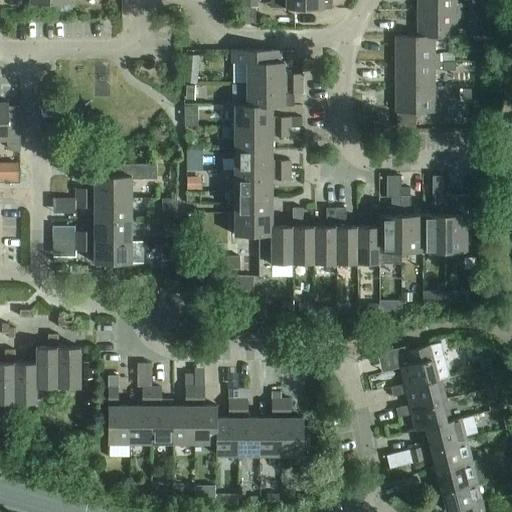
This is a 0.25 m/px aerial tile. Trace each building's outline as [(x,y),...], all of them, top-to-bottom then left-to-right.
[(29,0),(30,4),(60,4),(60,14),(69,14),(68,0),(29,0)] [(241,0),(242,8),(254,8),(253,0),(241,0)] [(285,0),(286,9),(331,9),(331,0),(285,0)] [(417,0),(418,11),(461,11),(461,4),(456,4),(455,0),(417,0)] [(418,11),(417,36),(417,37),(434,37),(456,37),(456,19),(461,19),(461,11),(418,11)] [(395,36),(395,62),(455,62),(455,53),(443,53),(443,54),(434,54),(434,37),(417,37),(417,36),(395,36)] [(247,63),(247,84),(302,84),(302,74),(284,74),(284,62),(280,62),(280,50),(232,50),(232,63),(247,63)] [(184,83),(198,84),(199,56),(186,55),(184,83)] [(395,62),(395,87),(434,87),(434,70),(455,70),(455,62),(395,62)] [(247,84),(247,105),(247,106),(272,105),(272,106),(284,106),(284,94),(302,94),(302,84),(247,84)] [(195,101),(195,86),(187,86),(187,101),(195,101)] [(434,87),(395,87),(395,113),(439,113),(439,104),(434,104),(434,87)] [(0,139),(7,139),(7,146),(13,152),(20,152),(20,106),(8,106),(8,102),(0,102),(0,139)] [(234,105),(234,127),(290,127),(290,117),(272,117),(272,106),(272,105),(247,106),(247,105),(234,105)] [(197,116),(185,117),(185,127),(198,126),(197,116)] [(234,127),(234,149),(272,149),(272,137),(290,137),(290,127),(234,127)] [(234,149),(234,170),(290,170),(290,161),(272,161),(272,149),(234,149)] [(187,157),(186,170),(203,170),(203,157),(187,157)] [(76,188),(76,198),(131,198),(131,179),(156,179),(156,164),(123,164),(123,176),(94,176),(94,188),(76,188)] [(234,170),(234,191),(234,192),(272,192),(272,180),(290,180),(290,170),(234,170)] [(379,214),(379,263),(401,263),(401,251),(401,196),(400,196),(400,190),(400,176),(386,176),(386,197),(391,197),(391,208),(380,208),(380,214),(379,214)] [(422,214),(422,251),(444,252),(444,196),(441,196),(441,176),(432,176),(432,196),(434,196),(434,214),(422,214)] [(202,191),(202,178),(187,178),(187,191),(202,191)] [(234,207),(234,213),(272,213),(272,207),(272,192),(234,192),(234,191),(228,191),(228,204),(234,204),(234,207)] [(401,251),(422,251),(422,214),(410,214),(410,196),(401,196),(401,251)] [(444,196),(444,252),(466,252),(466,216),(470,216),(470,196),(444,196)] [(94,208),(94,220),(131,220),(131,198),(76,198),(76,208),(94,208)] [(173,218),(173,207),(164,207),(164,218),(173,218)] [(292,226),(292,263),(314,263),(314,226),(302,226),(302,208),(292,208),(292,226)] [(314,226),(314,263),(336,263),(336,208),(326,208),(326,226),(314,226)] [(336,208),(336,263),(357,263),(357,226),(346,226),(346,208),(336,208)] [(357,226),(357,263),(379,263),(379,214),(380,214),(380,208),(369,208),(369,226),(357,226)] [(259,236),(259,263),(271,263),(271,248),(271,226),(272,226),(272,213),(234,213),(234,236),(259,236)] [(71,241),(76,241),(131,241),(131,220),(94,220),(94,231),(71,231),(71,241)] [(159,238),(175,239),(175,221),(159,221),(159,238)] [(271,248),(271,263),(292,263),(292,226),(272,226),(271,226),(271,248)] [(131,241),(76,241),(76,251),(94,251),(94,263),(131,263),(131,241)] [(162,243),(162,255),(176,255),(176,243),(162,243)] [(224,257),(224,269),(240,269),(240,257),(224,257)] [(271,263),(259,263),(259,277),(271,277),(271,263)] [(88,275),(88,266),(76,266),(76,275),(88,275)] [(462,291),(462,303),(476,303),(476,291),(462,291)] [(402,293),(402,302),(412,302),(412,293),(402,293)] [(314,308),(314,304),(299,304),(299,319),(314,319),(314,308)] [(380,317),(380,304),(367,304),(367,317),(380,317)] [(314,308),(314,319),(330,319),(330,308),(314,308)] [(405,388),(441,379),(449,377),(441,342),(406,351),(409,364),(399,366),(404,384),(405,388)] [(36,347),(36,363),(36,387),(80,387),(80,347),(58,347),(48,347),(36,347)] [(493,367),(491,358),(479,361),(481,369),(493,367)] [(0,362),(0,402),(36,403),(36,387),(36,363),(15,363),(4,363),(0,362)] [(92,403),(92,363),(83,363),(83,403),(92,403)] [(203,383),(203,370),(195,370),(195,383),(203,383)] [(108,443),(130,443),(130,406),(118,406),(118,375),(108,375),(108,443)] [(410,409),(446,400),(441,379),(405,388),(404,384),(390,387),(393,396),(406,393),(409,405),(410,409)] [(130,443),(151,443),(151,387),(142,387),(142,406),(130,406),(130,443)] [(151,443),(173,443),(173,406),(161,406),(161,387),(151,387),(151,443)] [(173,443),(195,443),(195,387),(185,387),(185,406),(173,406),(173,443)] [(195,443),(216,443),(216,418),(217,418),(217,406),(204,406),(204,387),(195,387),(195,443)] [(216,455),(238,455),(238,399),(238,389),(228,389),(228,418),(217,418),(216,418),(216,443),(216,455)] [(238,455),(259,455),(259,418),(247,418),(248,399),(238,399),(238,455)] [(259,455),(281,455),(281,399),(271,399),(271,418),(259,418),(259,455)] [(281,399),(281,455),(303,455),(303,459),(318,459),(318,426),(303,426),(303,418),(291,418),(291,399),(281,399)] [(451,421),(451,420),(446,400),(410,409),(409,405),(396,408),(398,417),(411,414),(415,430),(425,428),(425,427),(451,421)] [(422,455),(432,453),(430,448),(466,439),(461,418),(451,420),(451,421),(425,427),(425,428),(428,441),(419,443),(420,447),(422,455)] [(51,448),(51,439),(39,440),(39,448),(51,448)] [(430,448),(432,453),(436,470),(472,460),(466,439),(430,448)] [(423,460),(422,455),(420,447),(386,456),(390,468),(423,460)] [(432,497),(442,495),(441,490),(477,481),(472,460),(436,470),(439,482),(429,485),(432,497)] [(150,495),(151,480),(142,480),(141,495),(150,495)] [(441,490),(442,495),(446,511),(457,509),(457,511),(484,511),(477,481),(441,490)] [(195,486),(195,484),(174,484),(174,493),(195,493),(195,486)] [(295,502),(295,490),(283,490),(283,502),(295,502)] [(224,507),(224,494),(216,494),(216,507),(224,507)] [(279,505),(279,494),(266,494),(266,505),(279,505)]
